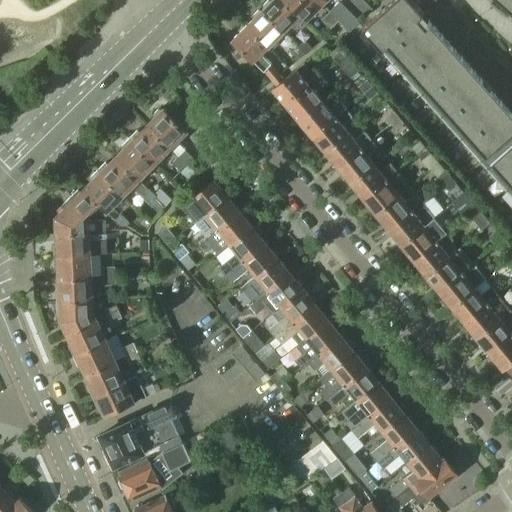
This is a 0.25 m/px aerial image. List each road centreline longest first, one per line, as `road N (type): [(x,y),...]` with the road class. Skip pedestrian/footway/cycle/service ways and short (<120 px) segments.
road 1 (residential): [(511,453),(158,23)]
road 2 (tertiary): [(0,180),(158,23)]
road 3 (tertiary): [(89,511),(0,309)]
